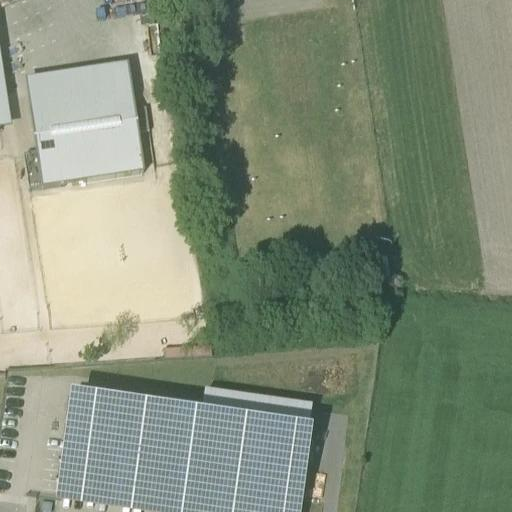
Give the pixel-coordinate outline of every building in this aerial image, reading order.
[(126,71),(26,86),(42,190),(142,175),(136,137),(132,113),(126,71)] [(0,135),(9,134),(0,75),(0,135)] [(145,111),(132,113),(136,137),(149,135),(145,111)] [(153,414),(69,402),(65,432),(67,433),(148,444),(152,416),(153,414)] [(148,444),(67,433),(60,485),(248,511),(299,511),(310,438),(152,416),(148,444)] [(248,511),(60,485),(56,507),(91,511),(248,511)]
